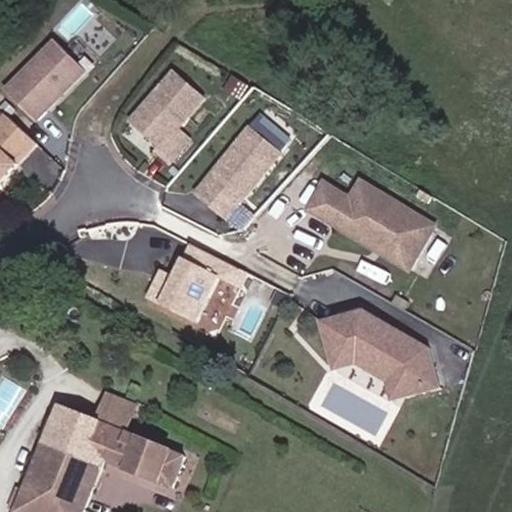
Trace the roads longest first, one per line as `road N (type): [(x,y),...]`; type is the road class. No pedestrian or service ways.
road 1 (unknown): [(53,218),(126,215),(179,226),(305,291)]
road 2 (residential): [(0,250),(107,185)]
